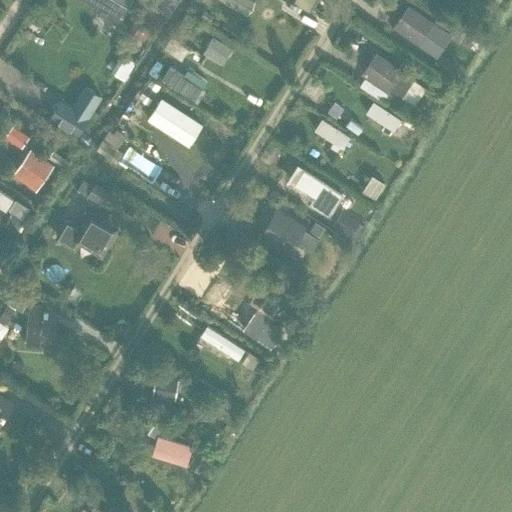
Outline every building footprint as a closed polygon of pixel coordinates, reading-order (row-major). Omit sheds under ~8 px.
[(124,0),(92,0),(96,2),(94,6),(118,20),(128,3),(124,0)] [(224,0),(246,13),(253,0),(224,0)] [(434,20),(408,3),(392,26),(418,44),(420,41),(429,47),(441,29),(432,22),(434,20)] [(160,43),(181,60),(191,48),(170,31),(160,43)] [(201,44),(216,62),(230,50),(215,32),(201,44)] [(118,75),(135,56),(123,46),(107,65),(118,75)] [(402,67),(376,49),(360,72),(386,90),(388,88),(397,94),(409,75),(401,70),(402,67)] [(69,52),(61,64),(91,83),(99,71),(69,52)] [(206,85),(169,63),(161,77),(198,99),(206,85)] [(75,105),(84,112),(102,91),(93,83),(75,105)] [(374,99),(367,110),(396,129),(403,117),(374,99)] [(146,102),(135,121),(175,144),(187,125),(146,102)] [(323,117),(316,128),(344,145),(351,134),(323,117)] [(29,138),(13,127),(7,137),(23,148),(29,138)] [(33,151),(18,173),(38,187),(53,164),(33,151)] [(316,168),(307,181),(348,206),(356,192),(316,168)] [(374,195),(383,179),(368,171),(360,187),(374,195)] [(117,200),(99,189),(92,202),(110,212),(117,200)] [(340,207),(331,219),(349,233),(358,221),(340,207)] [(288,250),(295,239),(310,249),(317,237),(279,213),(265,236),(288,250)] [(70,225),(62,238),(76,246),(80,240),(100,251),(114,227),(93,216),(84,233),(70,225)] [(0,311),(0,313),(11,321),(25,299),(13,292),(0,311)] [(268,320),(280,303),(267,294),(244,329),(269,346),(281,329),(268,320)] [(45,302),(29,301),(26,342),(42,343),(45,302)] [(0,316),(0,336),(9,322),(0,316)] [(209,322),(201,335),(239,358),(247,346),(209,322)] [(178,377),(154,373),(151,395),(174,399),(178,377)] [(0,418),(10,402),(0,395),(0,418)] [(194,441),(160,433),(156,447),(191,455),(194,441)] [(112,511),(94,502),(91,507),(86,503),(80,511),(112,511)]
